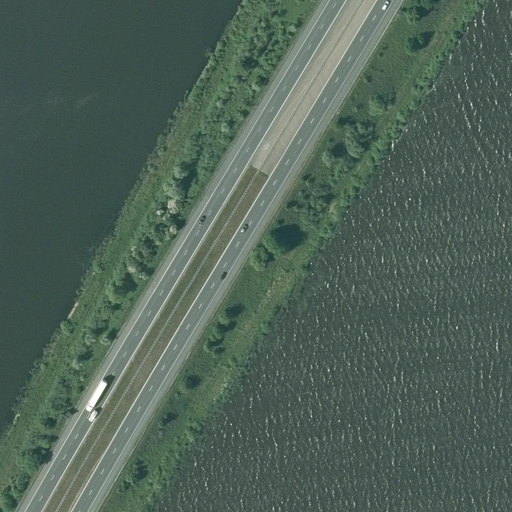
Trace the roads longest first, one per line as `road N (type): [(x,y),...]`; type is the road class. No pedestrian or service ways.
road 1 (motorway): [(78,511),(384,0)]
road 2 (motorway): [(338,0),(33,511)]
